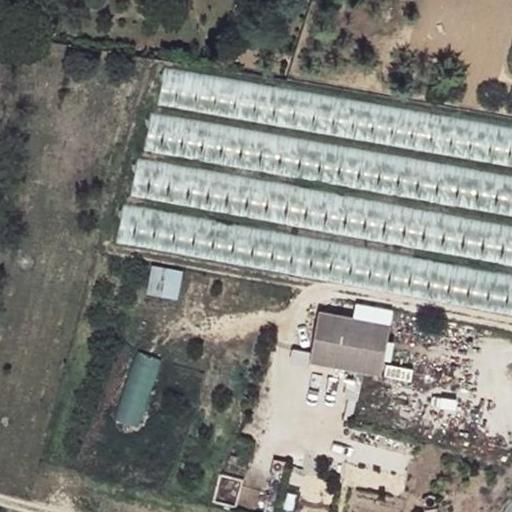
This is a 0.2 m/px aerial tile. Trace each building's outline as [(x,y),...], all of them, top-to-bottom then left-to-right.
[(163,68),(157,101),(238,116),(244,84),(163,68)] [(152,110),(144,145),(205,159),(209,139),(242,146),(245,132),(152,110)] [(186,193),(192,172),(140,157),(132,186),(165,196),(167,188),(186,193)] [(123,204),(117,238),(191,252),(197,218),(123,204)] [(321,314),(310,365),(382,379),(393,328),(321,314)]
